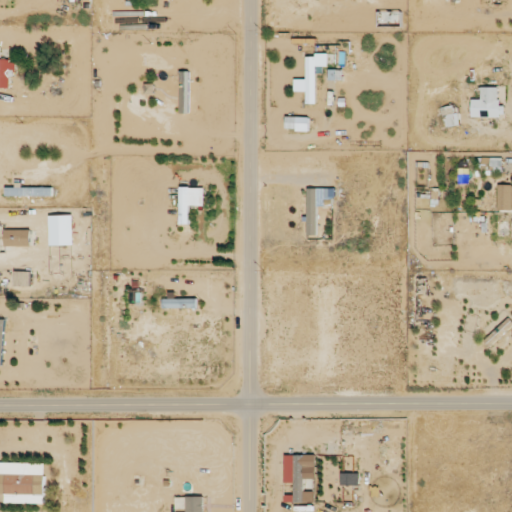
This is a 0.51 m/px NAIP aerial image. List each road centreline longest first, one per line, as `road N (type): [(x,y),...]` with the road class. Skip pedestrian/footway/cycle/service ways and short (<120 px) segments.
road 1 (residential): [(0,405),(511,404)]
road 2 (residential): [(250,0),(249,511)]
